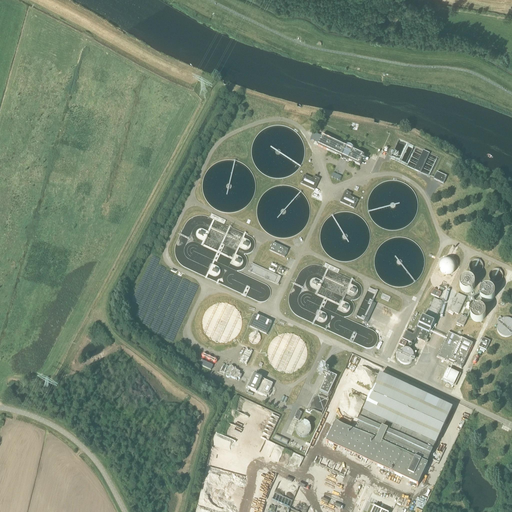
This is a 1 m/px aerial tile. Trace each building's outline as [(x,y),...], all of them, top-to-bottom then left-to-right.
[(313,133),(311,139),(318,142),(321,137),(313,133)] [(364,155),(356,152),(353,150),(353,149),(354,148),(353,148),(353,147),(352,146),(351,146),(350,145),(349,145),(347,145),(346,147),(322,136),(321,137),(318,142),(317,145),(328,151),(342,157),(341,158),(343,158),(344,159),(346,160),(347,161),(348,161),(348,160),(351,161),(360,166),(365,156),(364,155)] [(423,151),(414,170),(421,173),(430,154),(423,151)] [(434,179),(443,184),(447,177),(437,172),(434,179)] [(300,184),(314,190),(320,179),(314,177),(312,179),(304,175),(300,184)] [(345,191),(340,202),(354,209),(358,200),(350,197),(351,194),(345,191)] [(273,243),(269,251),(285,258),(288,250),(273,243)] [(252,270),(278,282),(281,276),(255,263),(252,270)] [(469,293),(470,292),(471,291),(472,291),(473,290),(474,289),(474,288),(475,287),(475,286),(475,285),(475,284),(474,283),(474,282),(474,281),(473,280),(472,279),(471,278),(470,278),(469,278),(468,278),(467,278),(466,278),(465,278),(464,278),(464,279),(463,279),(462,280),(462,281),(461,282),(460,283),(460,284),(460,285),(460,286),(460,287),(461,288),(461,289),(462,290),(463,291),(464,292),(465,292),(466,293),(467,293),(468,293),(469,293)] [(491,288),(490,287),(489,287),(488,287),(487,287),(486,287),(485,287),(484,287),(483,288),(482,289),(481,289),(481,290),(480,291),(480,292),(480,293),(480,294),(480,295),(480,296),(480,297),(481,299),(482,299),(482,300),(483,300),(484,301),(485,301),(486,302),(487,302),(488,302),(489,302),(489,301),(490,301),(491,301),(492,300),(493,299),(494,298),(494,297),(494,296),(495,295),(495,294),(495,293),(494,292),(494,291),(493,290),(493,289),(492,289),(491,288)] [(439,298),(441,293),(433,289),(431,295),(439,298)] [(458,292),(449,309),(458,313),(466,296),(458,292)] [(381,298),(381,299),(382,299),(381,299),(388,302),(390,297),(382,294),(381,297),(382,298),(381,297),(381,298)] [(482,308),(481,307),(480,307),(479,307),(478,307),(477,307),(476,307),(475,308),(474,309),(473,309),(473,310),(472,311),(472,312),(471,313),(471,314),(471,315),(471,316),(472,317),(472,318),(473,319),(474,320),(475,321),(476,321),(477,322),(478,322),(479,322),(480,322),(481,321),(482,321),(483,320),(484,319),(485,318),(485,317),(486,316),(486,315),(486,314),(486,313),(485,312),(485,311),(484,310),(484,309),(483,309),(482,308)] [(256,315),(250,327),(266,335),(272,322),(269,321),(256,315)] [(423,317),(420,316),(415,327),(417,328),(420,329),(416,338),(425,342),(429,334),(431,335),(432,333),(430,332),(434,322),(423,317)] [(464,317),(461,316),(459,321),(458,320),(457,323),(464,327),(467,319),(465,318),(466,316),(464,316),(464,317)] [(497,327),(497,328),(497,329),(497,330),(497,331),(498,332),(499,333),(499,334),(500,335),(501,336),(502,336),(503,337),(504,337),(505,337),(507,337),(508,337),(509,337),(510,336),(511,336),(511,335),(511,321),(511,320),(510,320),(509,319),(508,319),(507,319),(505,319),(504,319),(503,319),(502,320),(501,320),(500,321),(499,322),(499,323),(498,324),(497,325),(497,326),(497,327)] [(448,332),(437,357),(462,369),(473,344),(448,332)] [(405,365),(406,365),(407,365),(408,365),(409,364),(410,364),(411,363),(412,363),(412,362),(413,361),(413,360),(414,359),(414,358),(414,357),(414,356),(414,355),(413,354),(413,353),(412,352),(412,351),(411,350),(410,350),(410,349),(409,349),(408,349),(407,348),(406,348),(405,348),(404,349),(403,349),(402,349),(401,350),(400,350),(399,351),(399,352),(398,353),(398,354),(398,355),(397,356),(397,357),(397,358),(398,359),(398,360),(398,361),(399,362),(400,363),(401,363),(401,364),(402,364),(403,365),(405,365)] [(213,366),(202,361),(199,365),(211,370),(213,366)] [(236,369),(235,368),(234,370),(234,369),(233,368),(233,367),(232,367),(231,367),(230,367),(229,367),(229,368),(228,368),(226,374),(226,375),(226,376),(226,377),(227,377),(227,378),(228,378),(229,378),(230,378),(230,377),(237,380),(238,378),(240,379),(241,375),(239,374),(240,372),(235,370),(236,369)] [(448,369),(443,381),(454,386),(459,374),(448,369)] [(320,391),(328,395),(337,377),(328,373),(320,391)] [(250,379),(248,383),(246,388),(267,398),(268,396),(269,396),(272,389),(271,389),(273,384),(252,374),(250,379)] [(452,409),(383,376),(380,375),(354,430),(336,421),(326,443),(418,486),(428,464),(427,464),(452,409)] [(298,410),(294,419),(299,421),(303,413),(298,410)]
